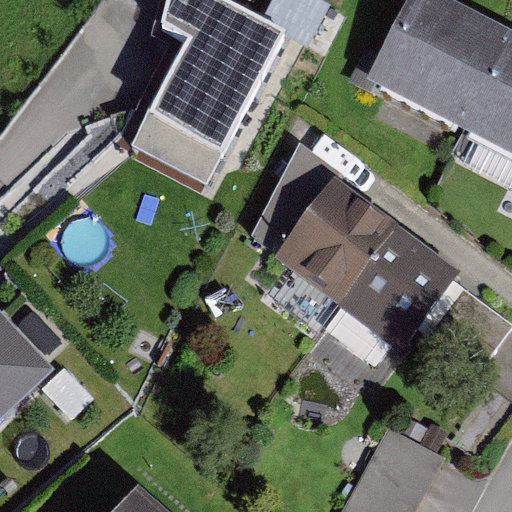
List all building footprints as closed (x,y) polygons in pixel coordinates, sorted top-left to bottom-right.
[(287,43),(201,0),(176,0),(168,41),(185,55),(134,157),(210,195),(287,43)] [(414,0),(368,90),(463,140),(511,47),(511,41),(432,0),(414,0)] [(511,47),(463,140),(511,165),(511,47)] [(277,270),(338,316),(397,237),(337,191),(277,270)] [(458,282),(397,237),(338,316),(398,361),(458,282)] [(0,320),(0,435),(58,381),(0,320)] [(392,430),(348,511),(422,511),(450,460),(392,430)]
